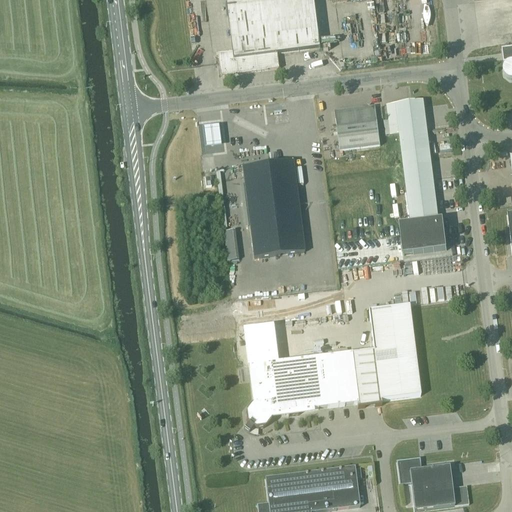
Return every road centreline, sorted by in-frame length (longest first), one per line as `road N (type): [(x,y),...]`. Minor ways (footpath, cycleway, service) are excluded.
road 1 (unclassified): [(458,68),(134,109)]
road 2 (primary): [(144,254),(176,511)]
road 3 (primary): [(122,110),(144,254)]
road 4 (primary): [(144,254),(134,109)]
road 5 (unclassified): [(483,281),(501,422)]
road 6 (unclassified): [(466,142),(483,281)]
road 7 (unclassified): [(258,447),(274,452),(382,438)]
road 8 (unclassified): [(382,438),(501,422)]
